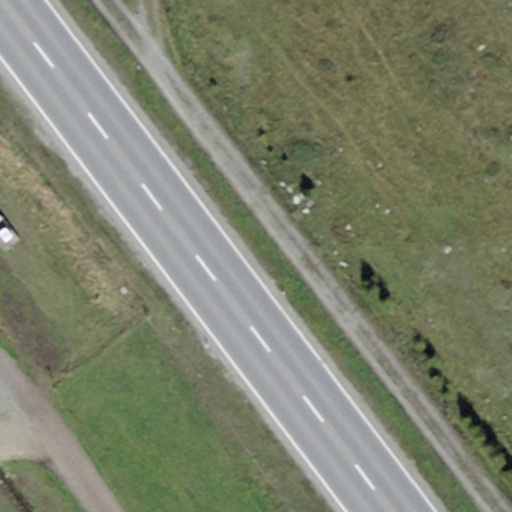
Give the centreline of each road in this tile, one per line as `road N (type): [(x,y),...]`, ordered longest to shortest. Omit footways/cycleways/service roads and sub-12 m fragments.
road 1 (track): [(113,0),(511,511)]
road 2 (primary): [(389,511),(0,0)]
road 3 (track): [(95,511),(26,407)]
